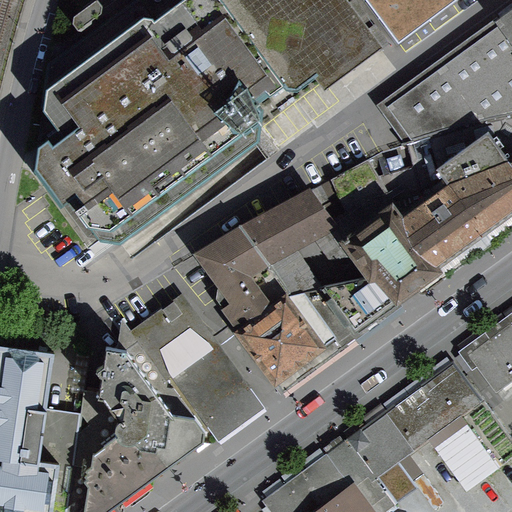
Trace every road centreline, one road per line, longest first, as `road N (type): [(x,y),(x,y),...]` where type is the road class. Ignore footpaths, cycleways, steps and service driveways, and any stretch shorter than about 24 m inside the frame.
road 1 (residential): [(183,511),(511,271)]
road 2 (residential): [(0,234),(52,0)]
